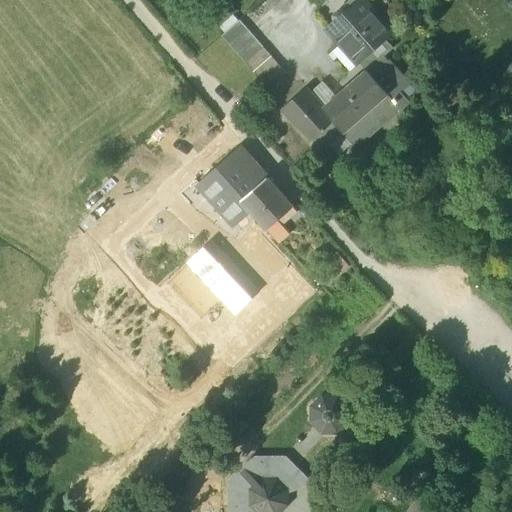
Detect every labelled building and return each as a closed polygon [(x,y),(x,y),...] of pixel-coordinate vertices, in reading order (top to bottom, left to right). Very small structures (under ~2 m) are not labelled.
[(238,12),(227,0),(216,0),(205,10),(220,27),(238,12)] [(364,59),(371,67),(393,48),(386,40),(392,34),(361,0),(358,0),(356,0),(350,0),(346,4),(347,10),(327,27),(329,30),(328,33),(335,41),(338,40),(341,43),(359,63),(364,59)] [(222,36),(269,90),(287,75),(240,21),(222,36)] [(386,40),(393,48),(399,42),(392,34),(386,40)] [(350,72),(359,63),(341,43),(328,55),(334,62),(338,58),(350,72)] [(387,95),(392,101),(401,93),(410,86),(387,60),(370,75),(387,95)] [(336,97),(324,108),(323,109),(334,121),(343,133),(387,95),(370,75),(366,71),(336,97)] [(439,91),(451,105),(464,93),(452,79),(439,91)] [(323,82),(310,92),(324,108),(336,97),(323,82)] [(311,141),(334,121),(323,109),(324,108),(310,92),(306,88),(282,109),(311,141)] [(408,100),(401,93),(392,101),(399,108),(408,100)] [(387,95),(343,133),(355,147),(399,108),(392,101),(387,95)] [(269,176),(242,145),(214,170),(241,200),(267,177),(268,178),(269,176)] [(251,211),(241,200),(214,170),(196,186),(233,227),(251,211)] [(251,211),(267,229),(278,220),(293,206),(268,178),(267,177),(241,200),(251,211)] [(278,220),(283,226),(298,212),(293,206),(278,220)] [(278,220),(267,229),(280,244),(290,234),(283,226),(278,220)] [(244,276),(211,242),(206,247),(238,282),(244,276)] [(206,247),(190,262),(237,312),(259,292),(244,276),(238,282),(206,247)] [(350,267),(337,252),(326,261),(339,277),(350,267)] [(324,400),(337,400),(338,395),(321,395),(311,407),(310,423),(322,434),(324,430),(315,421),(315,408),(324,400)] [(338,395),(337,400),(345,409),(345,422),(336,430),(324,430),(322,434),(338,434),(349,423),(350,407),(338,395)] [(324,430),(336,430),(345,422),(345,409),(337,400),(324,400),(315,408),(315,421),(324,430)] [(254,461),(285,461),(286,456),(252,456),(228,481),(228,511),(232,511),(232,482),(254,461)] [(310,511),(308,486),(315,483),(286,456),(285,461),(307,483),(284,492),(285,504),(276,511),(310,511)] [(232,482),(232,511),(276,511),(285,504),(284,492),(307,483),(285,461),(254,461),(232,482)]
